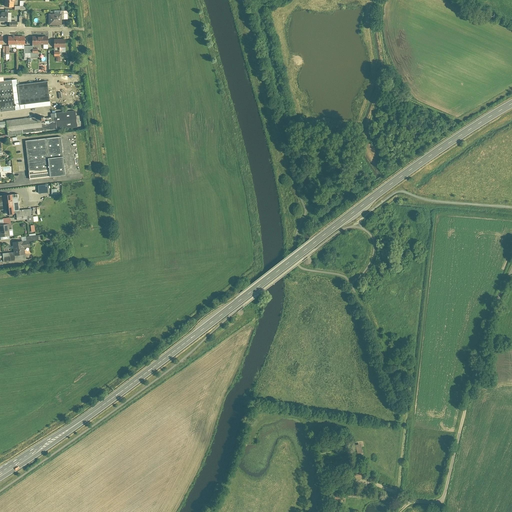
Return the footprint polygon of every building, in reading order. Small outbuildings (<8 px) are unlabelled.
[(47,21),(61,22),(62,17),(67,17),(68,7),(54,6),(53,11),(48,10),(47,21)] [(0,8),(0,18),(7,19),(6,22),(16,22),(16,18),(11,18),(11,8),(0,8)] [(23,32),(6,32),(6,40),(3,41),(3,49),(10,50),(10,45),(23,45),(23,42),(23,32)] [(46,40),(46,32),(28,32),(28,42),(23,42),(23,45),(22,49),(29,49),(30,54),(37,54),(37,44),(30,45),(30,41),(46,40)] [(53,46),(64,46),(64,35),(50,34),(50,53),(54,53),(54,57),(58,57),(58,48),(53,48),(53,46)] [(0,109),(49,103),(46,76),(17,80),(16,75),(0,77),(0,109)] [(5,131),(76,120),(74,105),(51,108),(52,118),(39,120),(38,112),(3,117),(5,131)] [(28,176),(64,172),(59,132),(23,136),(28,176)] [(26,219),(33,218),(30,202),(18,204),(16,188),(0,190),(0,206),(4,206),(4,211),(15,209),(16,217),(26,215),(26,219)] [(0,234),(11,233),(8,214),(0,214),(0,234)] [(0,249),(0,255),(1,259),(26,255),(24,247),(28,246),(27,238),(37,237),(36,232),(23,234),(23,237),(10,239),(11,248),(0,249)] [(354,471),(356,479),(367,477),(365,469),(354,471)] [(332,492),(331,501),(341,502),(342,497),(344,497),(344,492),(336,491),(336,493),(332,492)]
